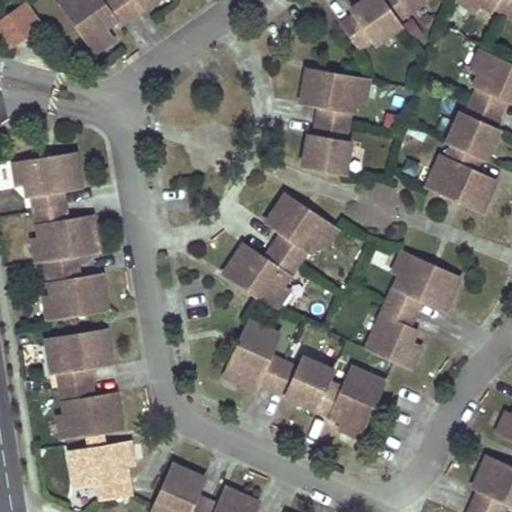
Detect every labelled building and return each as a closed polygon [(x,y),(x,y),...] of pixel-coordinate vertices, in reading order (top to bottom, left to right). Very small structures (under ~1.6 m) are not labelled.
[(98,0),(68,0),(59,7),(73,26),(80,21),(86,29),(78,34),(94,58),(114,44),(107,33),(117,26),(120,30),(164,0),(106,0),(101,4),(98,0)] [(431,0),(366,0),(370,6),(355,16),(342,25),(358,50),(373,39),(377,45),(403,27),(400,22),(431,0)] [(370,6),(366,0),(364,0),(351,10),(355,16),(370,6)] [(511,0),(461,0),(461,1),(476,10),(479,4),(494,12),(496,7),(511,16),(511,0)] [(22,5),(6,16),(14,28),(30,15),(22,5)] [(80,21),(73,26),(78,34),(86,29),(80,21)] [(511,66),(477,51),(470,70),(479,74),(473,86),(477,87),(465,117),(495,130),(507,102),(511,103),(511,66)] [(368,80),(307,73),(303,103),(320,105),(317,135),(314,156),(304,155),(302,168),(348,174),(352,143),(345,142),(349,109),(358,110),(359,101),(365,101),(368,80)] [(494,147),(489,144),(495,130),(465,117),(459,114),(448,140),(453,142),(446,159),(440,155),(426,186),(484,212),(498,181),(477,172),(483,158),(489,160),(494,147)] [(494,147),(501,132),(495,130),(489,144),(494,147)] [(317,135),(307,135),(304,155),(314,156),(317,135)] [(38,227),(71,221),(65,192),(83,188),(76,153),(54,158),(56,167),(48,169),(46,160),(15,166),(19,185),(26,184),(29,199),(33,198),(38,227)] [(56,167),(54,158),(46,160),(48,169),(56,167)] [(338,230),(287,195),(267,224),(284,235),(267,260),(245,246),(226,274),(279,311),(291,294),(282,288),(277,284),(286,272),(290,275),(307,251),(311,253),(318,243),(326,249),(338,230)] [(102,253),(95,217),(71,221),(38,227),(41,238),(34,240),(39,266),(48,264),(80,258),(102,253)] [(367,351),(412,372),(423,349),(414,345),(407,341),(412,330),(424,302),(447,312),(462,280),(443,271),(439,278),(430,273),(433,267),(405,254),(397,272),(403,275),(410,278),(404,291),(397,287),(367,351)] [(80,258),(48,264),(51,284),(84,279),(80,258)] [(439,278),(443,271),(433,267),(430,273),(439,278)] [(277,284),(282,288),(290,275),(286,272),(277,284)] [(410,278),(403,275),(397,287),(404,291),(410,278)] [(53,295),(45,296),(49,321),(110,311),(104,276),(84,279),(51,284),(53,295)] [(248,323),(225,378),(258,391),(259,388),(332,418),(335,410),(347,415),(344,423),(341,430),(363,439),(375,410),(369,408),(373,398),(379,401),(387,383),(355,369),(346,391),(330,385),(336,370),(317,362),(314,370),(299,364),(297,369),(272,359),(281,337),(248,323)] [(63,401),(95,395),(90,368),(113,363),(107,330),(49,341),(54,372),(58,372),(63,401)] [(414,345),(419,333),(412,330),(407,341),(414,345)] [(317,362),(303,356),(299,364),(314,370),(317,362)] [(100,501),(133,495),(131,479),(124,480),(121,466),(129,465),(136,463),(132,444),(109,448),(106,432),(124,428),(118,391),(95,395),(63,401),(66,416),(56,418),(61,441),(87,436),(90,450),(69,454),(76,488),(97,484),(100,501)] [(369,408),(375,410),(379,401),(373,398),(369,408)] [(335,410),(332,418),(344,423),(347,415),(335,410)] [(511,415),(505,412),(495,433),(511,440),(511,415)] [(511,467),(486,456),(473,487),(478,489),(468,511),(505,511),(509,503),(511,504),(511,467)] [(208,477),(177,464),(170,483),(176,485),(172,494),(166,491),(156,511),(205,511),(212,497),(201,492),(208,477)] [(124,480),(131,479),(129,465),(121,466),(124,480)] [(176,485),(170,483),(166,491),(172,494),(176,485)] [(254,511),(260,500),(229,485),(221,502),(216,511),(254,511)] [(216,511),(221,502),(212,497),(205,511),(216,511)]
